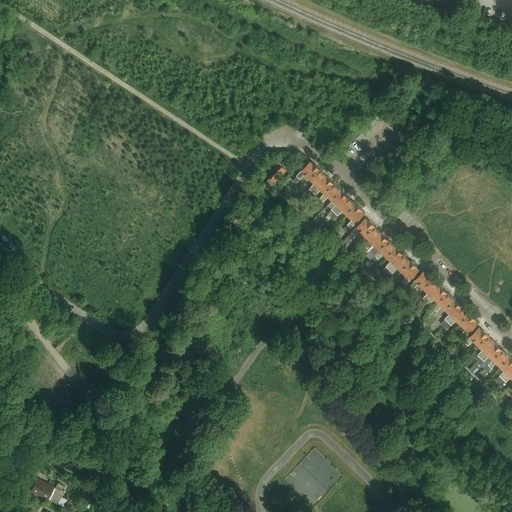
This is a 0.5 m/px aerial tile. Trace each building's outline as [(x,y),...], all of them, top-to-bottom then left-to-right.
[(275,181),(286,169),(277,160),(265,173),(270,177),(263,184),(270,190),(276,183),(275,181)] [(311,161),(293,180),(296,183),(300,179),(301,179),(306,174),(310,178),(320,168),(315,163),(314,164),(311,161)] [(303,192),(292,204),(297,208),(309,195),(327,176),(320,170),(321,169),(320,168),(310,178),(315,183),(310,188),(306,193),(303,192)] [(327,176),(309,195),(312,199),(317,194),(322,189),(326,193),(335,184),(327,176)] [(333,200),(342,191),(335,184),(326,193),(321,198),(316,203),(320,206),(324,201),(329,196),(333,200)] [(332,209),(328,214),(331,217),(349,198),(342,191),(333,200),(337,204),(332,209)] [(272,193),(246,220),(249,223),(262,210),(264,212),(278,199),(272,193)] [(348,215),(358,205),(357,204),(356,204),(349,198),(331,217),(334,220),(338,215),(339,215),(344,210),(348,215)] [(333,200),(328,205),(332,209),(337,204),(333,200)] [(230,219),(237,224),(249,205),(242,201),(230,219)] [(348,225),(344,229),(347,232),(365,213),(362,210),(363,210),(358,205),(348,215),(353,219),(348,225)] [(365,235),(375,225),(370,220),(369,221),(366,218),(352,233),(355,236),(360,231),(365,235)] [(365,245),(361,250),(364,253),(382,234),(375,227),(376,226),(375,225),(365,235),(370,240),(365,245)] [(382,234),(364,253),(367,256),(371,251),(376,246),(380,250),(389,240),(382,234)] [(347,237),(341,243),(345,247),(348,243),(351,241),(347,237)] [(375,255),(371,259),(374,263),(378,258),(379,258),(384,253),(388,257),(397,248),(389,240),(380,250),(375,255)] [(387,266),(383,271),(386,274),(404,255),(397,248),(388,257),(392,261),(387,266)] [(404,255),(386,274),(389,276),(393,272),(398,267),(403,272),(413,262),(412,261),(411,261),(404,255)] [(395,296),(402,289),(420,270),(417,267),(418,267),(413,262),(403,272),(408,276),(403,281),(403,282),(399,286),(392,292),(395,296)] [(425,271),(403,294),(407,298),(415,289),(414,288),(419,283),(424,288),(434,278),(428,273),(425,271)] [(424,298),(420,302),(423,305),(441,286),(434,279),(435,279),(434,278),(424,288),(429,293),(424,298)] [(441,286),(423,305),(426,308),(430,304),(435,299),(439,302),(448,293),(441,286)] [(434,308),(430,312),(433,315),(437,311),(442,306),(446,310),(456,300),(448,293),(439,302),(434,308)] [(446,319),(441,323),(445,326),(463,307),(456,300),(446,310),(451,314),(446,319)] [(463,307),(445,326),(448,329),(452,325),(457,320),(462,324),(471,314),(470,313),(470,314),(463,307)] [(462,334),(457,339),(461,342),(479,323),(476,320),(477,319),(471,314),(462,324),(467,329),(462,334)] [(479,327),(461,347),(464,350),(469,345),(474,340),(479,345),(488,335),(483,330),(482,330),(479,327)] [(477,362),(496,343),(489,336),(488,335),(479,345),(483,349),(478,355),(479,355),(474,359),(477,362)] [(119,365),(82,341),(75,352),(81,356),(79,359),(77,360),(83,388),(85,388),(88,389),(84,396),(95,403),(119,365)] [(494,359),(503,350),(496,343),(477,362),(481,365),(485,361),(490,356),(494,359)] [(501,366),(510,357),(503,350),(494,359),(489,364),(489,365),(485,369),(488,372),(492,368),(497,362),(501,366)] [(500,376),(496,380),(499,383),(511,369),(511,358),(510,357),(501,366),(505,370),(500,375),(500,376)] [(511,369),(499,383),(502,386),(506,382),(507,382),(511,376),(511,369)] [(78,484),(87,489),(90,482),(81,477),(78,484)] [(55,485),(54,487),(37,478),(31,491),(56,503),(63,490),(60,489),(63,485),(57,482),(55,485)]
